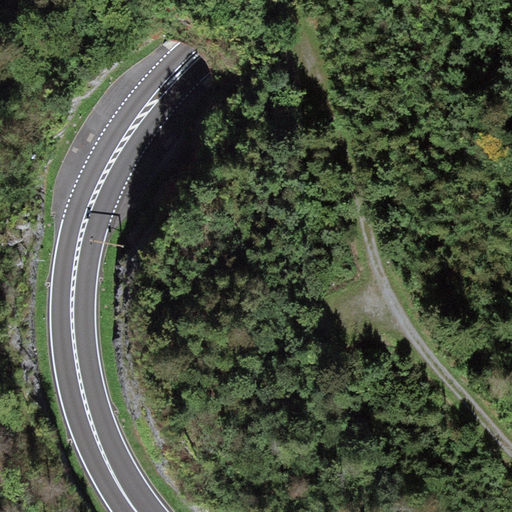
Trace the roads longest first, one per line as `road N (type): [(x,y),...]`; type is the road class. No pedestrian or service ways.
road 1 (primary): [(136,511),(101,453),(80,383),(75,266),(86,215),(109,166),(144,110),(196,54)]
road 2 (track): [(293,18),(392,302),(442,377),(511,449)]
